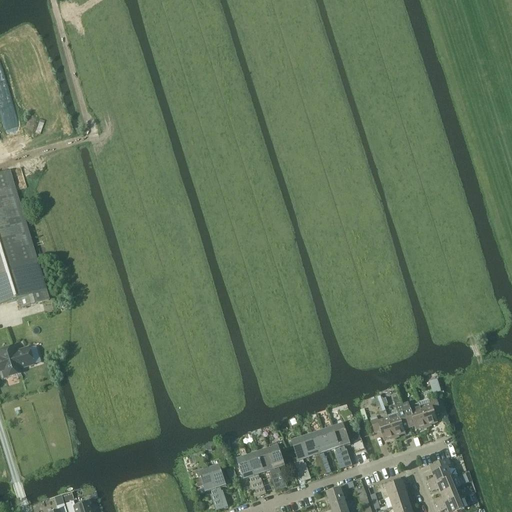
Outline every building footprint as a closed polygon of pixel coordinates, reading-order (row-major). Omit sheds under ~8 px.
[(6,173),(0,174),(0,306),(16,302),(18,306),(44,298),(6,173)] [(12,349),(0,352),(0,373),(2,373),(4,380),(20,375),(19,370),(33,366),(28,349),(14,353),(12,349)] [(437,387),(431,389),(433,395),(439,393),(440,393),(438,386),(437,387)] [(430,405),(420,408),(427,427),(437,424),(434,413),(439,412),(436,401),(429,403),(430,405)] [(408,404),(402,407),(403,412),(409,427),(409,429),(415,427),(415,428),(416,431),(416,430),(427,427),(420,408),(419,405),(411,407),(409,408),(408,404)] [(396,414),(387,417),(388,419),(395,438),(404,435),(403,432),(402,429),(409,427),(403,412),(402,407),(395,409),(396,414)] [(377,421),(371,422),(375,433),(381,431),(384,441),(395,438),(388,419),(378,423),(377,421)] [(332,428),(346,468),(351,467),(346,451),(345,451),(344,448),(350,446),(343,425),(332,428)] [(340,470),(346,468),(332,428),(322,432),(329,453),(335,451),(336,454),(335,455),(340,470)] [(323,455),(329,453),(322,432),(312,435),(325,475),(331,473),(326,458),(324,458),(323,455)] [(357,432),(351,434),(354,442),(360,439),(357,432)] [(320,477),(325,475),(312,435),(301,438),(309,460),(315,458),(316,461),(315,462),(320,477)] [(309,460),(301,438),(291,442),(298,463),(294,464),(298,475),(302,473),(305,482),(310,480),(305,465),(304,465),(303,462),(309,460)] [(278,446),(267,450),(281,490),(286,488),(281,473),(280,473),(279,470),(285,468),(278,446)] [(275,492),(281,490),(267,450),(257,453),(264,475),(270,473),(271,476),(270,477),(275,492)] [(258,477),(264,475),(257,453),(247,457),(260,497),(266,495),(261,480),(260,480),(258,477)] [(260,497),(247,457),(236,460),(243,482),(249,479),(251,483),(249,484),(255,499),(260,497)] [(427,483),(429,488),(452,479),(447,469),(450,467),(448,461),(431,468),(433,475),(432,475),(434,480),(427,483)] [(208,470),(222,510),(228,508),(222,493),(221,493),(220,489),(226,487),(219,466),(208,470)] [(237,480),(233,469),(226,471),(230,483),(237,480)] [(216,511),(222,510),(208,470),(198,473),(201,481),(203,488),(205,494),(211,492),(212,496),(211,496),(216,511)] [(452,479),(429,488),(431,493),(438,490),(441,496),(456,489),(459,488),(455,478),(452,479)] [(385,488),(389,498),(405,493),(402,482),(385,488)] [(456,489),(441,496),(443,501),(436,504),(438,509),(460,499),(456,489)] [(326,495),(331,507),(345,503),(340,490),(326,495)] [(409,503),(405,493),(389,498),(392,509),(409,503)] [(68,496),(63,497),(65,504),(71,502),(69,495),(68,496)] [(61,497),(54,500),(56,508),(63,506),(61,497)] [(464,510),(460,499),(438,509),(439,511),(443,511),(447,511),(464,511),(464,510)] [(89,511),(87,503),(74,507),(73,503),(65,505),(67,511),(89,511)] [(332,511),(347,511),(345,503),(331,507),(332,511)] [(411,511),(409,503),(392,509),(393,511),(411,511)]
